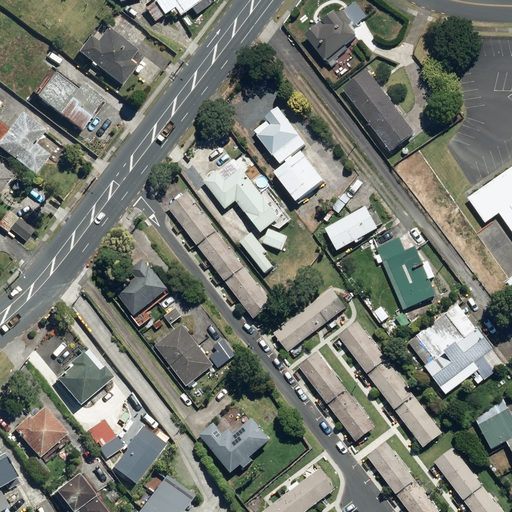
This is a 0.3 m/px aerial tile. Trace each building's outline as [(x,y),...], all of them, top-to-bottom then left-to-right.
[(149,0),(162,18),(172,10),(178,19),(190,10),(195,17),(207,8),(201,0),(149,0)] [(327,63),(332,70),(338,65),(336,62),(348,52),(345,48),(356,39),(355,37),(355,34),(352,30),(349,30),(348,28),(352,26),(343,14),(337,19),(334,14),(304,38),(325,64),(327,63)] [(84,53),(126,85),(140,66),(134,61),(142,51),(114,29),(103,43),(96,38),(84,53)] [(342,91),(389,155),(414,137),(366,73),(342,91)] [(44,96),(89,131),(100,117),(98,115),(110,100),(89,84),(84,91),(63,74),(44,96)] [(290,159),(305,147),(278,111),(265,121),(271,129),(257,139),(273,159),(280,167),(284,163),(287,166),(273,177),(295,206),(322,185),(300,155),(292,162),(290,159)] [(0,145),(38,175),(54,156),(40,145),(51,131),(28,112),(0,145)] [(511,157),(464,190),(483,218),(496,210),(511,232),(511,157)] [(0,197),(17,176),(0,162),(0,197)] [(236,204),(260,236),(278,223),(240,172),(224,184),(217,174),(203,185),(224,213),(236,204)] [(215,234),(186,196),(167,210),(196,248),(215,234)] [(332,209),(339,215),(346,205),(338,200),(332,209)] [(13,230),(29,241),(37,230),(11,210),(0,225),(11,233),(13,230)] [(325,232),(337,254),(377,232),(365,210),(325,232)] [(323,220),(330,226),(333,223),(329,220),(334,214),(331,211),(323,220)] [(262,245),(280,253),(286,238),(268,231),(262,245)] [(215,234),(196,248),(224,284),(243,269),(215,234)] [(240,245),(264,277),(273,269),(263,256),(266,254),(251,236),(240,245)] [(377,251),(403,312),(435,298),(414,250),(404,255),(399,242),(377,251)] [(120,290),(138,314),(172,287),(154,263),(152,265),(146,257),(133,268),(140,275),(120,290)] [(271,307),(243,269),(224,284),(253,321),(271,307)] [(273,337),(287,355),(345,310),(331,292),(273,337)] [(167,315),(174,323),(184,315),(178,307),(167,315)] [(424,368),(441,391),(473,366),(485,382),(494,375),(483,359),(494,351),(479,331),(477,332),(458,308),(410,345),(427,367),(424,368)] [(374,314),(382,324),(388,319),(381,309),(374,314)] [(396,320),(403,330),(409,325),(402,315),(396,320)] [(155,324),(158,329),(165,324),(161,319),(155,324)] [(201,344),(185,324),(158,345),(174,365),(201,344)] [(358,324),(338,338),(367,376),(386,362),(358,324)] [(394,342),(401,350),(407,346),(400,337),(394,342)] [(212,354),(221,367),(238,355),(226,338),(216,345),(219,349),(212,354)] [(216,363),(201,344),(174,365),(190,385),(216,363)] [(61,375),(84,402),(117,375),(107,363),(103,367),(87,349),(75,359),(78,361),(61,375)] [(298,368),(326,406),(345,392),(317,354),(298,368)] [(395,412),(413,399),(386,362),(367,376),(394,413),(395,412)] [(345,392),(326,406),(355,444),(374,430),(345,392)] [(395,412),(394,413),(423,450),(441,436),(413,399),(395,412)] [(506,445),(511,455),(511,417),(504,402),(476,423),(491,452),(506,445)] [(17,428),(42,457),(71,431),(47,404),(32,417),(31,415),(17,428)] [(203,434),(235,472),(276,438),(257,416),(237,433),(232,428),(227,432),(217,421),(203,434)] [(100,441),(109,454),(123,445),(105,419),(89,430),(98,442),(100,441)] [(117,466),(138,482),(162,452),(139,434),(130,445),(131,447),(117,466)] [(396,497),(415,483),(385,445),(367,459),(396,497)] [(0,510),(13,503),(3,484),(24,472),(11,450),(1,456),(0,454),(0,510)] [(453,451),(434,465),(463,503),(482,489),(453,451)] [(41,479),(51,471),(39,455),(29,462),(41,479)] [(265,511),(308,511),(339,488),(323,467),(265,511)] [(57,492),(72,511),(111,511),(112,511),(82,473),(57,492)] [(178,511),(187,500),(160,479),(134,511),(178,511)] [(436,511),(415,483),(396,497),(407,511),(436,511)] [(498,511),(482,489),(463,503),(469,511),(498,511)] [(55,511),(48,500),(34,508),(36,511),(55,511)]
